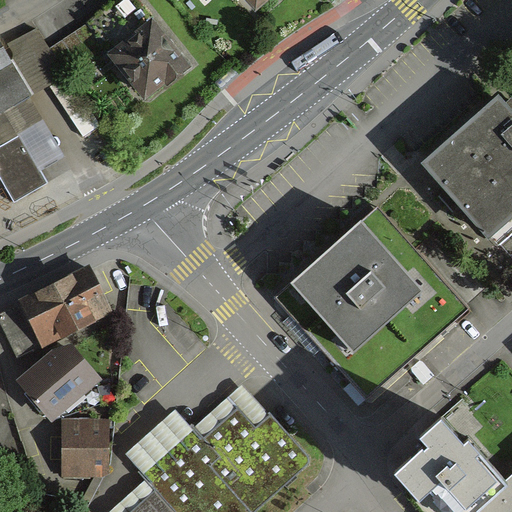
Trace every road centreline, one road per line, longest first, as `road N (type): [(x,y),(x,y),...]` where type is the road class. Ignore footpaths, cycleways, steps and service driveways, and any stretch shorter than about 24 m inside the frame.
road 1 (residential): [(144,207),(336,423),(386,511)]
road 2 (primary): [(144,207),(383,27)]
road 3 (primary): [(0,278),(144,207)]
